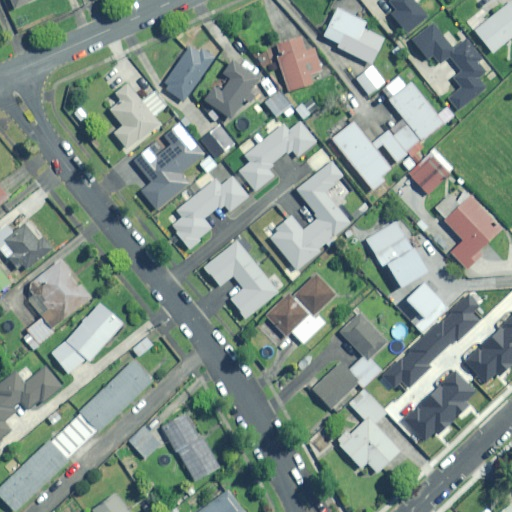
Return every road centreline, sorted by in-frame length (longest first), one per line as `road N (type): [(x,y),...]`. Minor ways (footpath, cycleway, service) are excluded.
road 1 (residential): [(308,511),(210,345),(37,128),(5,76)]
road 2 (residential): [(5,76),(178,0)]
road 3 (residential): [(411,511),(511,415)]
